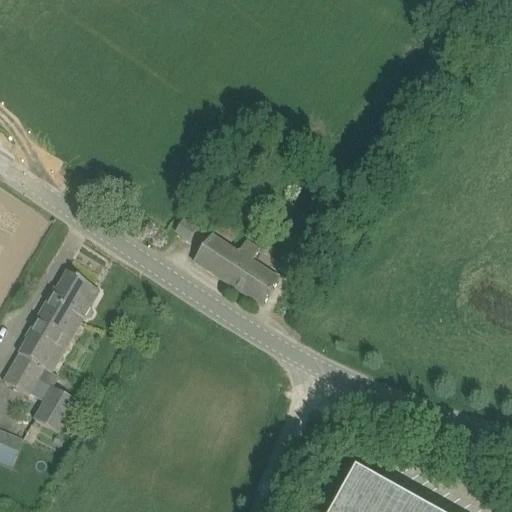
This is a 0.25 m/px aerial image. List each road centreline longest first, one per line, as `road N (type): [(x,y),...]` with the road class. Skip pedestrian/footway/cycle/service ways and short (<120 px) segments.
road 1 (tertiary): [(319,370),(0,166)]
road 2 (tertiary): [(511,438),(460,428),(319,370)]
road 3 (unclassified): [(261,511),(319,370)]
